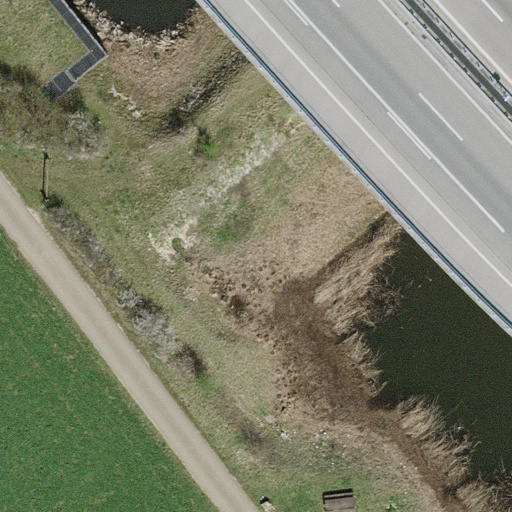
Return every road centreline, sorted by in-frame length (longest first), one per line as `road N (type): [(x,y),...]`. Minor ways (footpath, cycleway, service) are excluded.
road 1 (unclassified): [(0,218),(221,511)]
road 2 (motorway): [(331,0),(511,195)]
